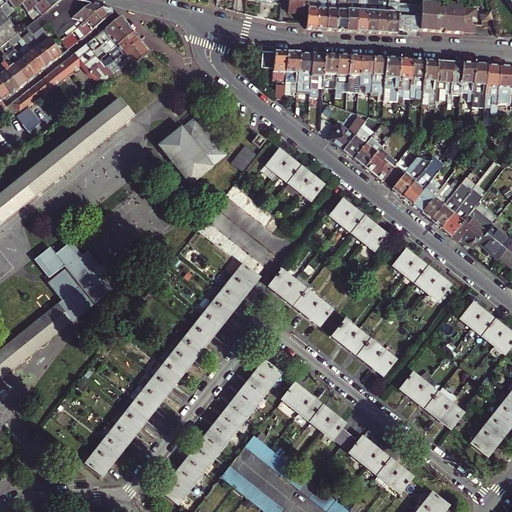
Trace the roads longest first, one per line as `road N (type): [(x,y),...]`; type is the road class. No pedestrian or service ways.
road 1 (residential): [(122,499),(250,338),(271,328),(490,502)]
road 2 (residential): [(507,301),(218,70),(208,52),(213,23)]
road 3 (tertiary): [(213,23),(273,36),(511,53)]
road 4 (residential): [(0,511),(44,496),(122,499)]
